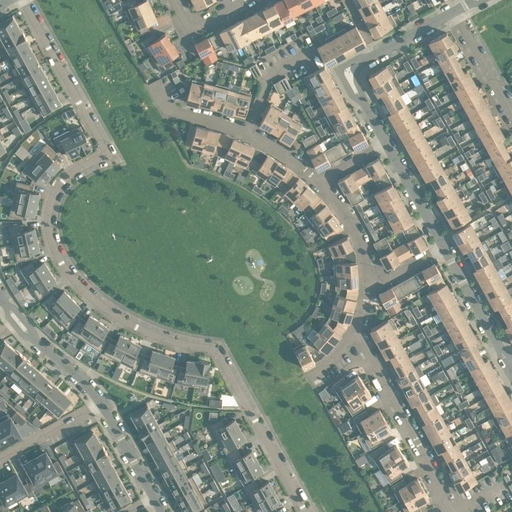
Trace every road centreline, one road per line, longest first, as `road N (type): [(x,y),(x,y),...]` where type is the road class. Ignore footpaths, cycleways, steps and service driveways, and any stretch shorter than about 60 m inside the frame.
road 1 (residential): [(19,0),(107,154),(65,180),(53,202),(51,234),(65,264),(114,317),(221,359),(305,511)]
road 2 (residential): [(356,329),(454,511)]
road 3 (residential): [(453,10),(352,69),(351,85),(384,144)]
road 4 (residential): [(155,102),(248,129),(320,179)]
road 5 (residential): [(442,245),(509,366)]
road 6 (residential): [(453,10),(511,115)]
road 7 (residential): [(320,179),(363,240),(372,284)]
